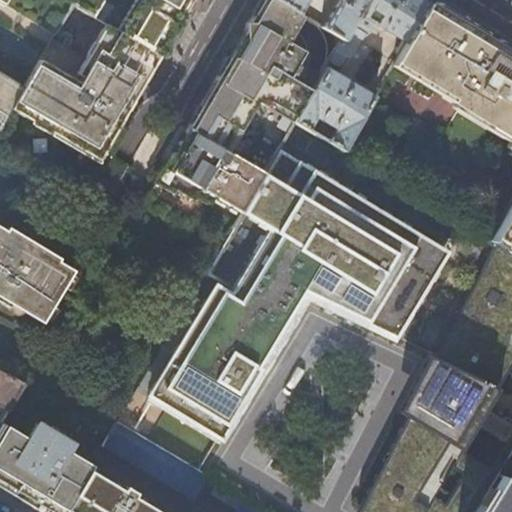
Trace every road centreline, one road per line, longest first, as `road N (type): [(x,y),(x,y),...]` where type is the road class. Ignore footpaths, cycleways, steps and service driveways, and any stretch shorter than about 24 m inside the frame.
road 1 (residential): [(328,511),(405,366),(314,322),(227,460)]
road 2 (residential): [(224,0),(151,123)]
road 3 (unknown): [(459,253),(405,366)]
